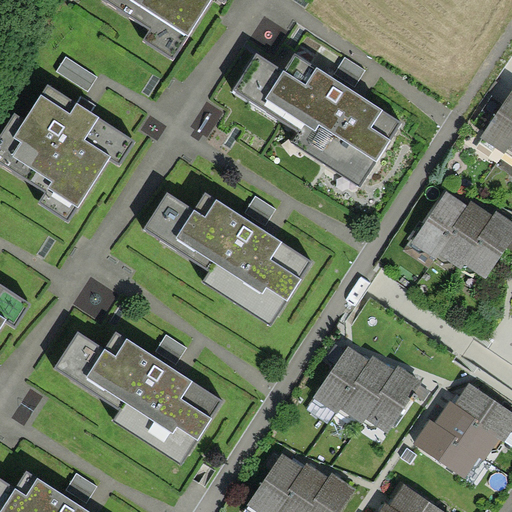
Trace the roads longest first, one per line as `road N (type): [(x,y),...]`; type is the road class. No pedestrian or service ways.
road 1 (residential): [(450,119),(203,511)]
road 2 (unknown): [(92,258),(275,397)]
road 3 (unknown): [(175,130),(368,249)]
road 4 (unknown): [(0,411),(173,511)]
road 5 (unknown): [(511,376),(468,346),(368,249)]
